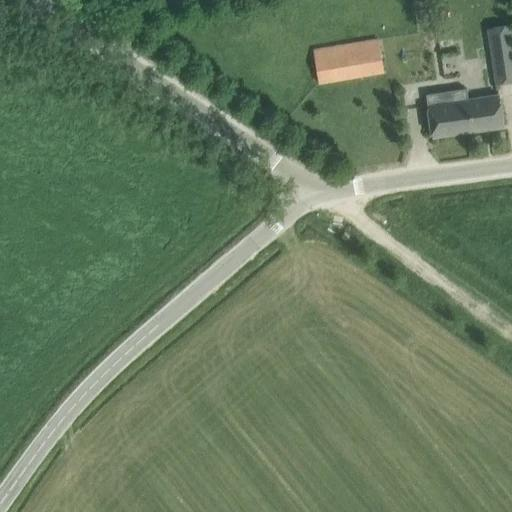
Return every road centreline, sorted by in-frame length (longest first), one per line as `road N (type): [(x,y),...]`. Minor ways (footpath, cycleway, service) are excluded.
road 1 (unclassified): [(0,505),(98,380),(315,193)]
road 2 (unclassified): [(315,193),(33,0)]
road 3 (track): [(511,333),(315,193)]
road 4 (unclassified): [(315,193),(511,164)]
